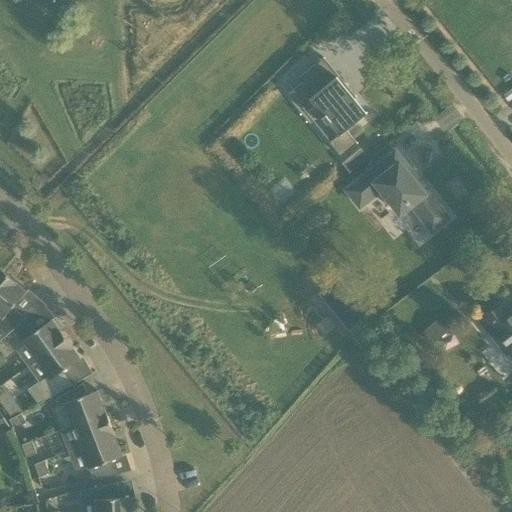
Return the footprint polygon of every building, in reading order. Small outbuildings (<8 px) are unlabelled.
[(314,77),(305,85),(317,98),(322,94),(352,128),(376,107),(345,72),(339,77),(324,61),(311,73),(314,77)] [(397,149),(347,188),(361,205),(381,188),(401,212),(412,203),(433,230),(450,216),(397,149)] [(0,285),(8,276),(0,269),(0,285)] [(0,341),(26,318),(13,307),(26,292),(8,276),(0,285),(0,341)] [(511,314),(503,303),(480,321),(507,355),(509,354),(511,357),(511,314)] [(442,317),(422,333),(433,345),(452,329),(442,317)] [(18,351),(29,366),(66,339),(52,320),(35,331),(26,318),(0,341),(0,350),(6,359),(18,351)] [(39,381),(28,390),(38,404),(73,384),(63,371),(80,359),(66,339),(29,366),(39,381)] [(64,405),(72,426),(106,413),(97,391),(87,394),(83,383),(56,398),(59,406),(64,405)] [(0,411),(0,434),(10,428),(0,411)] [(21,413),(9,420),(18,436),(25,432),(21,425),(26,423),(21,413)] [(114,434),(106,413),(72,426),(80,447),(114,434)] [(114,434),(80,447),(89,469),(122,456),(114,435),(114,434)] [(36,454),(32,441),(21,445),(26,458),(36,454)] [(49,473),(44,460),(34,464),(39,477),(49,473)] [(95,501),(96,511),(132,511),(131,497),(115,498),(114,483),(81,491),(81,502),(95,501)]
